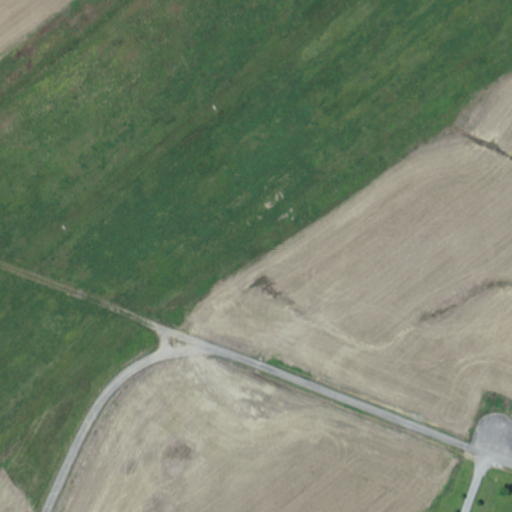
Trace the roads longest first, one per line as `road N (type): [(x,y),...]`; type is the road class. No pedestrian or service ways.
road 1 (residential): [(511,462),(0,265)]
road 2 (residential): [(49,511),(115,389),(145,366),(216,348)]
